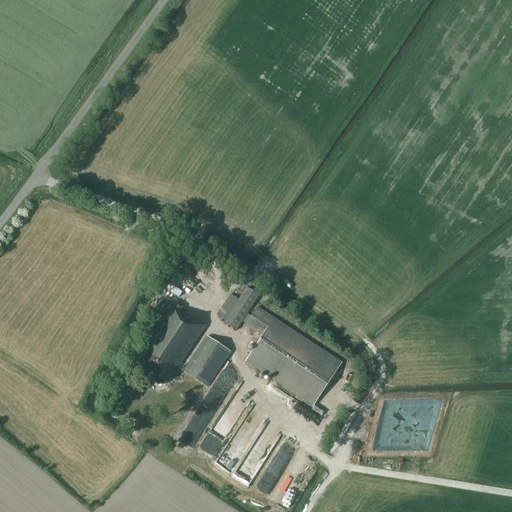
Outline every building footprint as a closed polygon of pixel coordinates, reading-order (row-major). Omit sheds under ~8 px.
[(247,314),(259,296),(247,288),(239,300),(229,315),(224,323),(236,331),(242,321),(247,314)] [(138,364),(157,376),(155,380),(156,382),(159,385),(162,384),(164,381),(167,383),(204,328),(182,314),(186,309),(176,302),(173,307),(172,306),(142,351),(145,353),(138,364)] [(246,362),(314,406),(342,363),(257,307),(245,325),(262,336),(246,362)] [(184,372),(207,387),(230,352),(207,337),(184,372)] [(216,399),(224,403),(234,385),(219,377),(216,384),(223,388),(216,399)] [(283,437),(259,490),(275,498),(299,445),(283,437)]
